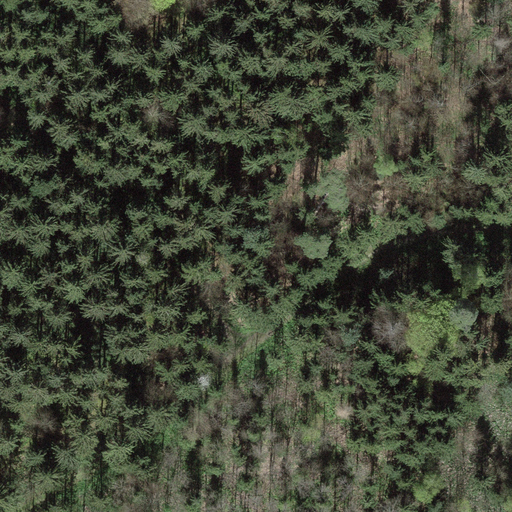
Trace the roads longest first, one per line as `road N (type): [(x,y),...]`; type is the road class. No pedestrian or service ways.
road 1 (track): [(511,224),(428,226),(376,245),(97,467),(18,511)]
road 2 (track): [(235,358),(192,292),(0,104)]
